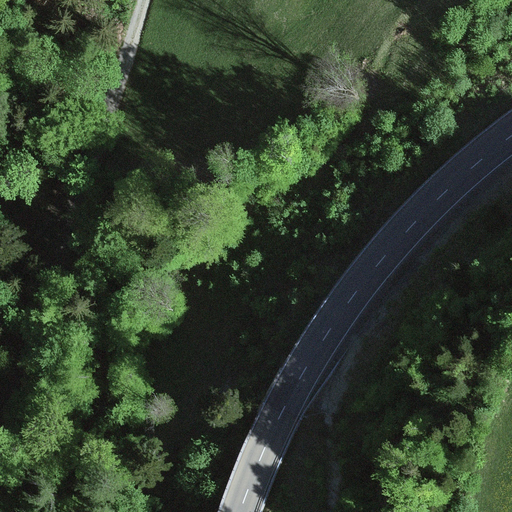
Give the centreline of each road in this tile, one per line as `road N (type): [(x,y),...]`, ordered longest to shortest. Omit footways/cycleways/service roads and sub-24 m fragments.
road 1 (tertiary): [(239,511),(283,408),(353,295),(410,226),(511,135)]
road 2 (track): [(141,0),(0,403)]
